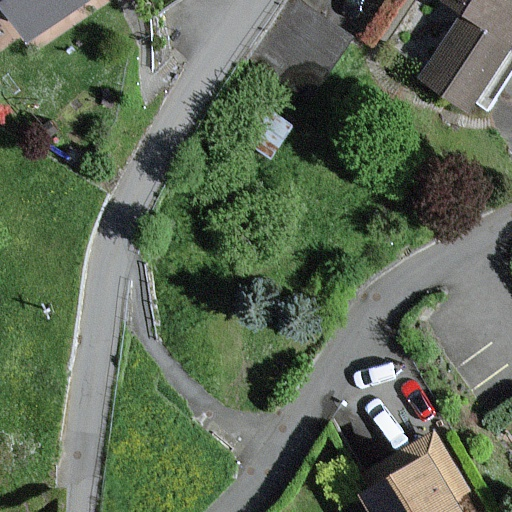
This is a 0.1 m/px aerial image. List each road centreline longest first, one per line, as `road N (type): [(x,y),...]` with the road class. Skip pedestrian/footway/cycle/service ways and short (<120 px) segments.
road 1 (residential): [(258,0),(132,190),(109,243),(76,511)]
road 2 (residential): [(235,511),(324,401),(381,303),(511,224)]
road 3 (track): [(280,458),(215,424),(132,342),(109,243)]
